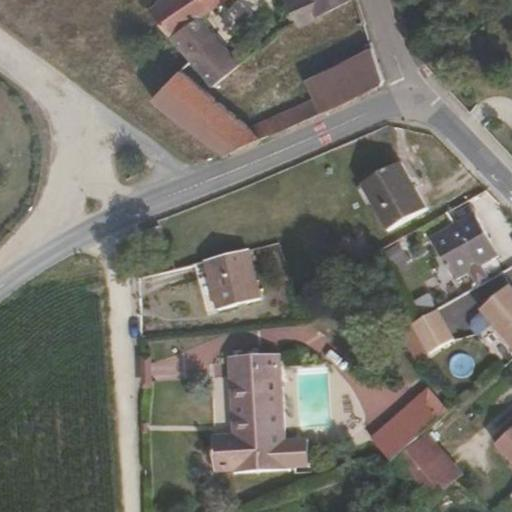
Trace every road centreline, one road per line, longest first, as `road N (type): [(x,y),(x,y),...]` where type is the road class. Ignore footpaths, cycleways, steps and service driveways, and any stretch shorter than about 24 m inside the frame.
road 1 (residential): [(0,288),(114,223),(411,98)]
road 2 (residential): [(411,98),(428,105),(511,190)]
